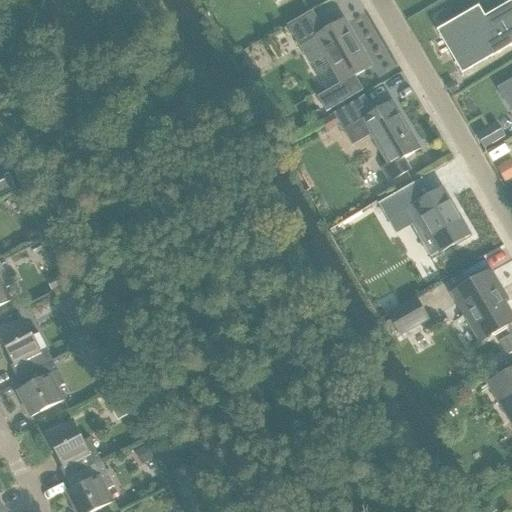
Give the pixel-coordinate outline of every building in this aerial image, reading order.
[(454,22),(439,31),(464,75),(492,57),(511,45),(511,1),(484,17),(479,8),(454,22)] [(372,67),(345,20),(325,32),(313,11),(287,26),(300,49),(315,40),(342,85),(318,99),(326,113),(363,91),(355,77),(372,67)] [(418,20),(409,25),(416,36),(424,31),(418,20)] [(424,31),(416,36),(423,48),(431,43),(424,31)] [(511,77),(500,85),(511,106),(511,77)] [(452,81),(445,85),(451,95),(458,91),(452,81)] [(362,121),(387,164),(381,168),(390,182),(410,171),(403,159),(420,149),(393,103),(373,114),(363,97),(332,114),(333,115),(335,119),(339,125),(343,132),(362,121)] [(333,115),(321,122),(327,132),(339,125),(335,119),(333,115)] [(511,160),(497,169),(505,183),(511,178),(511,160)] [(8,174),(4,175),(6,179),(0,182),(0,195),(15,188),(8,174)] [(415,184),(377,206),(387,223),(398,216),(403,214),(429,260),(440,254),(470,236),(443,189),(424,200),(417,188),(415,184)] [(32,229),(26,234),(26,241),(38,241),(37,229),(32,229)] [(0,306),(10,301),(5,290),(13,286),(0,261),(0,306)] [(503,291),(491,272),(452,296),(464,317),(466,315),(482,342),(511,323),(511,314),(499,293),(503,291)] [(402,338),(429,322),(416,300),(389,316),(402,338)] [(0,335),(16,366),(12,368),(17,379),(53,361),(41,338),(34,341),(24,321),(0,333),(0,335)] [(511,341),(510,338),(499,343),(506,356),(511,353),(511,341)] [(23,390),(18,393),(30,418),(64,401),(58,390),(66,386),(53,361),(17,379),(23,390)] [(511,369),(488,383),(511,423),(511,369)] [(64,468),(60,469),(66,481),(102,463),(90,439),(82,442),(72,423),(48,435),(64,468)] [(72,492),(67,495),(75,511),(93,511),(113,502),(107,491),(115,487),(102,463),(66,481),(72,492)]
